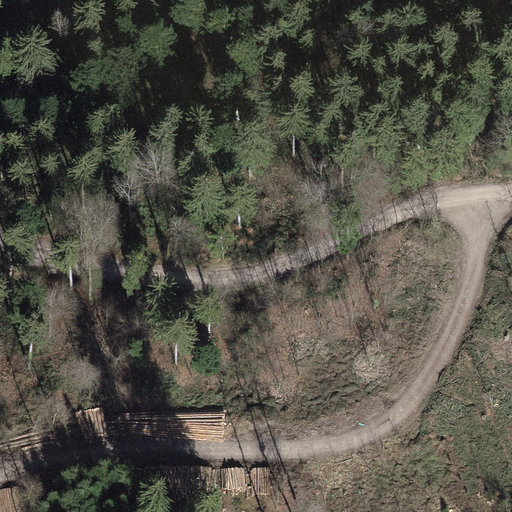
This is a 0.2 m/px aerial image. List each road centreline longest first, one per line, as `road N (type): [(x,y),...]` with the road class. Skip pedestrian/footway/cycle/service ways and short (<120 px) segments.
road 1 (track): [(497,199),(474,300),(411,417),(335,450),(83,453),(0,472)]
road 2 (track): [(0,240),(96,267),(192,279),(259,274),(399,216),(511,197)]
